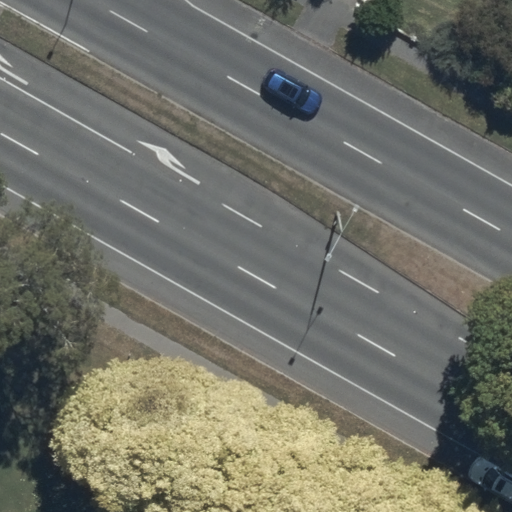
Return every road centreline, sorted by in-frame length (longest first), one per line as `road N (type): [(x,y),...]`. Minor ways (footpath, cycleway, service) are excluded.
road 1 (secondary): [(511,419),(0,130)]
road 2 (secondary): [(76,0),(511,245)]
